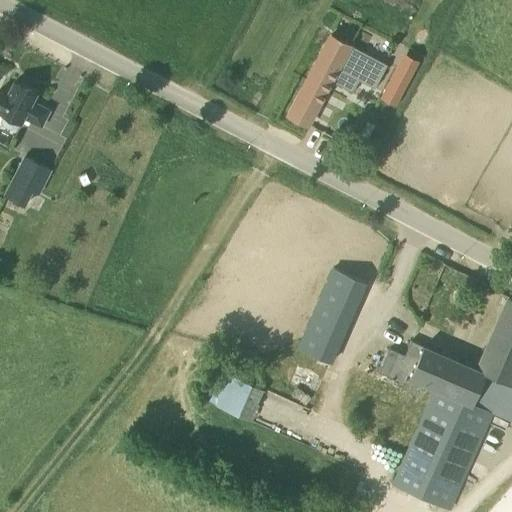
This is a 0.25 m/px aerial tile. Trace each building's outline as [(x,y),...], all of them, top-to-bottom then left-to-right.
[(387,65),(331,34),(286,116),(307,128),(332,81),(339,85),(345,74),(374,89),(387,65)] [(396,106),(404,89),(389,81),(380,97),(396,106)] [(49,111),(33,102),(37,94),(14,82),(7,96),(0,91),(0,125),(2,119),(4,125),(6,127),(8,128),(12,129),(18,127),(21,123),(24,117),(41,126),(49,111)] [(50,170),(25,156),(12,180),(37,193),(50,170)] [(331,362),(358,301),(366,283),(333,269),(299,348),(318,356),(331,362)] [(404,384),(407,376),(435,388),(393,486),(450,510),(492,414),(511,422),(511,299),(509,298),(477,371),(411,342),(404,356),(389,349),(378,373),(404,384)] [(385,404),(392,381),(352,368),(344,392),(385,404)] [(205,400),(230,410),(243,379),(218,369),(205,400)] [(242,385),(232,412),(249,418),(259,391),(242,385)] [(366,400),(361,413),(379,419),(383,406),(366,400)]
